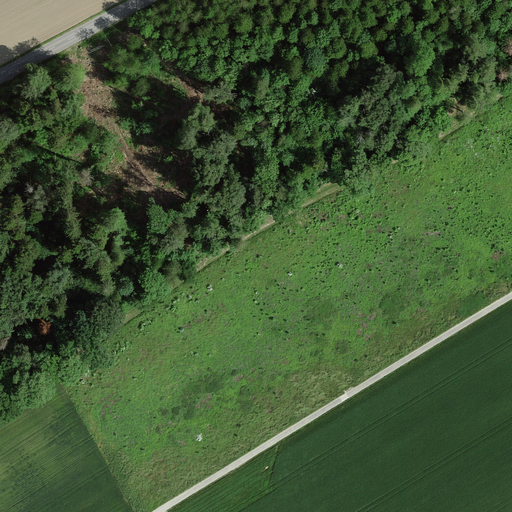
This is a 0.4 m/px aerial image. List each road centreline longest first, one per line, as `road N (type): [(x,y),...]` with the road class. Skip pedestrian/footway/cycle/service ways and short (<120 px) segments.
road 1 (track): [(0,404),(239,237),(460,122),(511,86)]
road 2 (track): [(511,296),(161,511)]
road 3 (unclassified): [(143,0),(0,75)]
